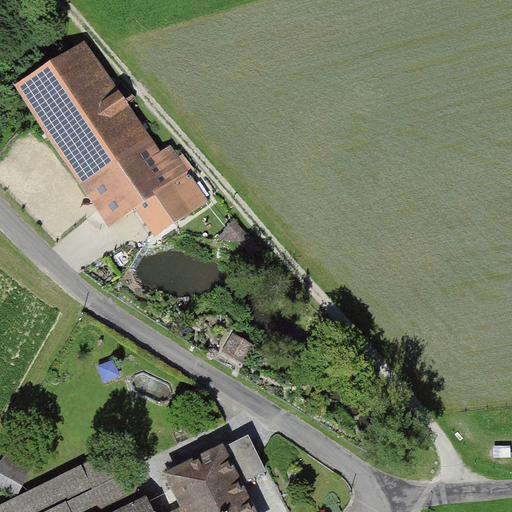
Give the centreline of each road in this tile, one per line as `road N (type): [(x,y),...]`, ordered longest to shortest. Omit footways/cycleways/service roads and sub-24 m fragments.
road 1 (track): [(492,494),(61,0)]
road 2 (unclassified): [(0,212),(75,284),(352,464),(375,508)]
road 3 (unclassified): [(375,508),(511,492)]
